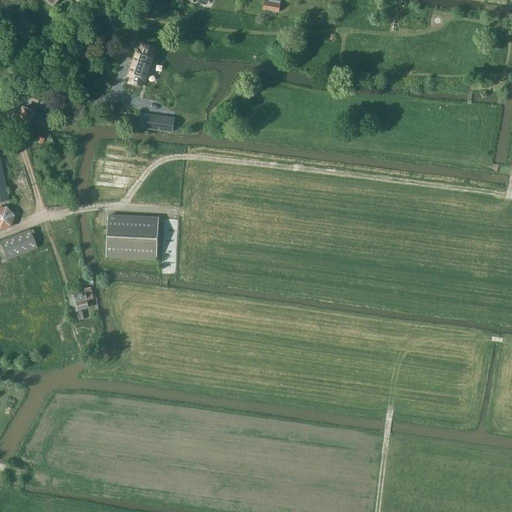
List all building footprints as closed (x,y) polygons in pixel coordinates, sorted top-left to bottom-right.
[(264,10),(279,12),(281,4),(265,1),(264,10)] [(136,49),(124,83),(147,92),(160,48),(139,41),(136,49)] [(33,112),(22,108),(17,120),(28,124),(33,112)] [(147,124),(147,129),(171,133),(173,121),(148,118),(147,124)] [(0,202),(9,201),(0,159),(0,202)] [(12,221),(13,218),(12,215),(11,213),(9,211),(7,210),(4,209),(1,209),(0,209),(0,228),(3,229),(5,228),(8,227),(10,226),(12,223),(12,221)] [(109,216),(107,256),(157,259),(159,218),(109,216)] [(0,244),(6,259),(23,253),(36,248),(28,229),(0,239),(0,244)] [(75,322),(85,320),(83,310),(90,308),(87,300),(94,298),(91,288),(85,289),(85,291),(68,295),(75,322)]
